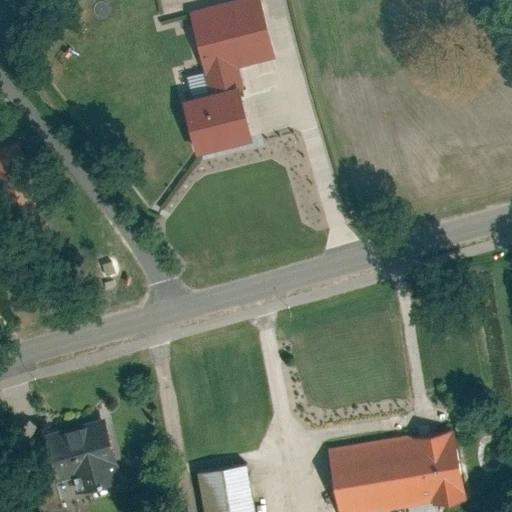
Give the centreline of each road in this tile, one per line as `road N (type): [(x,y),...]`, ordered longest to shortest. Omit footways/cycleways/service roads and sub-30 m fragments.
road 1 (residential): [(0,358),(511,215)]
road 2 (unknown): [(182,307),(0,85)]
road 3 (unknown): [(254,287),(287,511)]
